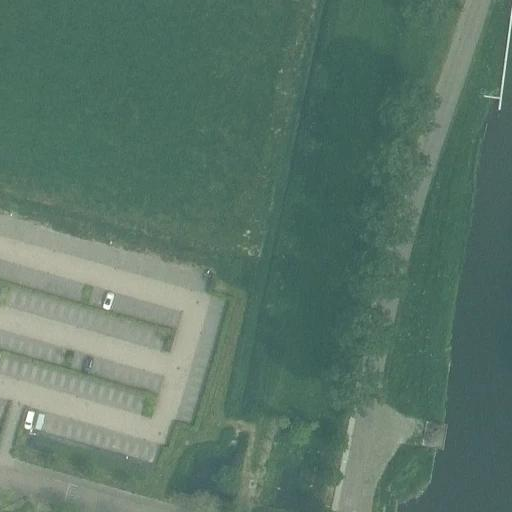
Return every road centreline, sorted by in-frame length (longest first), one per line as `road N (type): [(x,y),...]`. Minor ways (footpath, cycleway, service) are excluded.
road 1 (unclassified): [(345,511),(401,249),(480,0)]
road 2 (unclassified): [(122,511),(0,477)]
